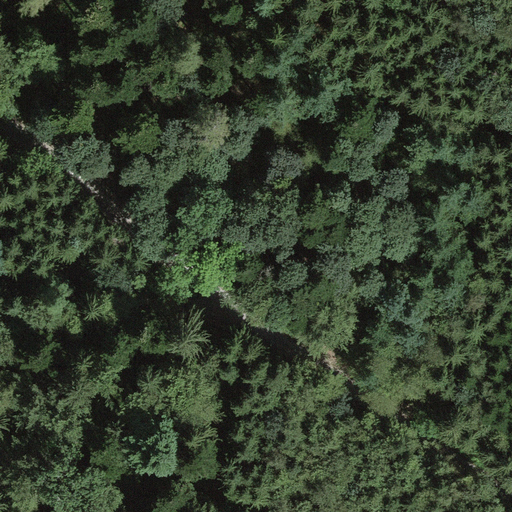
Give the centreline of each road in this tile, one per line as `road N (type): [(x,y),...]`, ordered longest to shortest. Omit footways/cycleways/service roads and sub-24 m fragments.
road 1 (track): [(511,499),(248,319),(0,135)]
road 2 (track): [(0,325),(248,319)]
